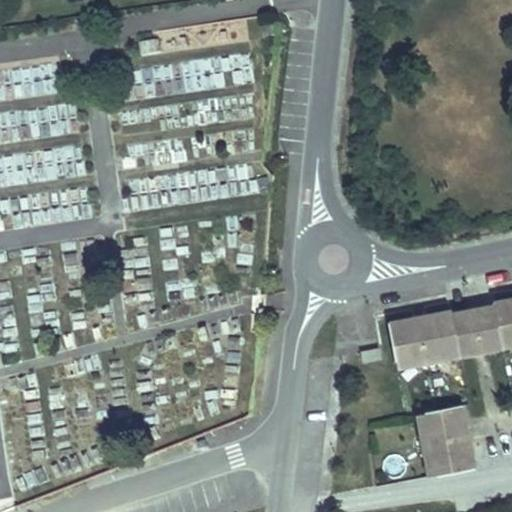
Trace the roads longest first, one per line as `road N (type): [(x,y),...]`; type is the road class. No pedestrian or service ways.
road 1 (tertiary): [(335,0),(316,186),(323,235)]
road 2 (unclassified): [(284,440),(71,511)]
road 3 (residential): [(284,440),(298,338),(323,285)]
road 4 (tertiary): [(361,267),(420,269),(511,253)]
